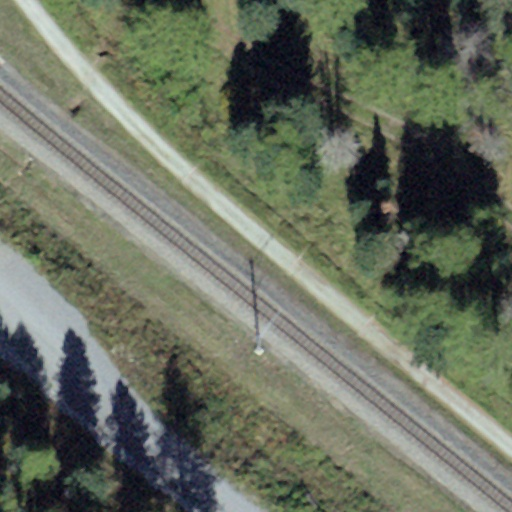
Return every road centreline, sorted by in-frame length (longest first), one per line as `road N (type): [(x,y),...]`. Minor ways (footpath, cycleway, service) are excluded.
road 1 (track): [(27,0),(107,98),(230,214),(511,445)]
road 2 (track): [(511,220),(449,163),(254,60),(176,0)]
road 3 (track): [(0,294),(236,511)]
